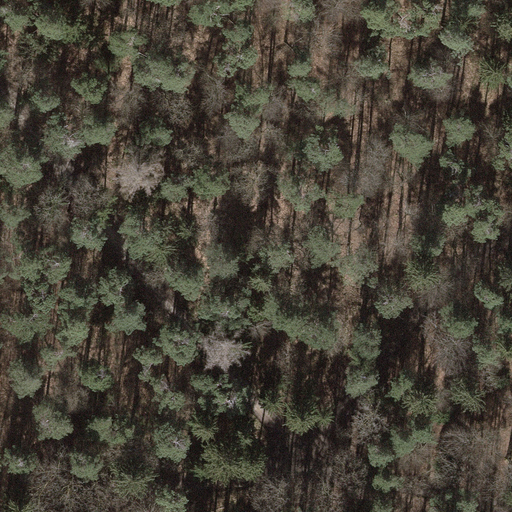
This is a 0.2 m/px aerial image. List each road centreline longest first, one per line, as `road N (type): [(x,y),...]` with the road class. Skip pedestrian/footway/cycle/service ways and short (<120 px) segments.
road 1 (track): [(0,72),(123,263),(298,462),(465,495),(505,511)]
road 2 (track): [(38,511),(298,462),(452,279),(511,232)]
